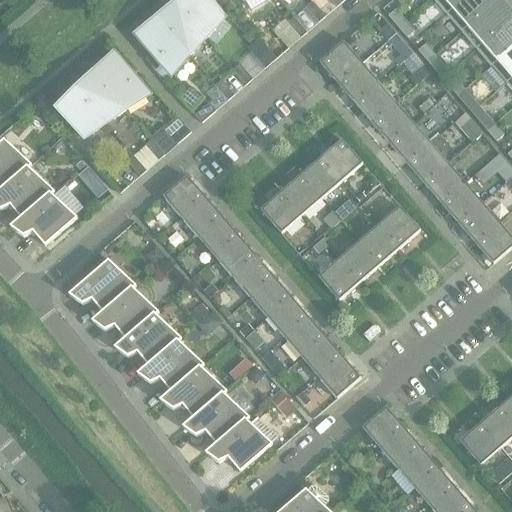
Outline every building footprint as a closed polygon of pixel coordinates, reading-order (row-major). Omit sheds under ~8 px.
[(224,20),(206,0),(188,0),(180,7),(179,6),(177,7),(206,40),(224,20)] [(337,8),(346,0),(331,0),(330,1),(337,8)] [(433,0),(447,16),(464,0),(433,0)] [(462,33),(500,0),(499,0),(497,2),(494,0),(464,0),(447,16),(462,33)] [(477,51),(511,20),(511,19),(498,3),(501,1),(500,0),(462,33),(477,51)] [(325,19),(312,4),(306,9),(319,24),(325,19)] [(206,40),(177,7),(161,21),(159,20),(158,21),(190,58),(204,40),(205,41),(206,40)] [(405,22),(396,12),(388,18),(398,29),(405,22)] [(307,34),(294,19),(288,25),(301,40),(307,34)] [(492,68),(511,50),(511,20),(477,51),(492,68)] [(190,58),(158,21),(137,39),(172,75),(187,57),(189,59),(190,58)] [(414,33),(405,22),(398,29),(407,39),(414,33)] [(395,35),(387,26),(381,31),(389,40),(395,35)] [(260,41),(248,51),(265,70),(277,61),(260,41)] [(337,85),(361,64),(344,44),(320,65),(337,85)] [(435,57),(425,46),(418,52),(427,63),(435,57)] [(511,50),(492,68),(507,85),(511,80),(511,50)] [(146,98),(116,57),(95,75),(126,112),(127,112),(126,110),(146,98)] [(444,68),(435,57),(427,63),(437,74),(444,68)] [(354,105),(378,84),(361,64),(337,85),(354,105)] [(253,81),(239,66),(233,72),(246,87),(253,81)] [(417,86),(426,78),(420,70),(410,78),(417,86)] [(126,112),(95,75),(94,76),(95,78),(77,93),(106,126),(108,126),(106,124),(126,112)] [(464,91),(455,81),(448,87),(457,98),(464,91)] [(234,97),(221,82),(215,87),(228,102),(234,97)] [(372,125),(396,105),(378,84),(354,105),(372,125)] [(202,125),(228,102),(215,87),(206,95),(213,102),(209,105),(195,117),(202,125)] [(474,102),(464,91),(457,98),(466,108),(474,102)] [(106,126),(77,93),(78,95),(59,111),(84,140),(106,126)] [(426,114),(434,106),(429,100),(420,107),(426,114)] [(389,145),(413,125),(396,105),(372,125),(389,145)] [(494,126),(485,115),(478,122),(487,132),(494,126)] [(482,136),(470,121),(460,130),(472,144),(482,136)] [(406,166),(430,145),(413,125),(389,145),(406,166)] [(177,147),(191,134),(184,126),(170,139),(177,147)] [(503,137),(494,126),(487,132),(496,143),(503,137)] [(0,193),(31,166),(5,142),(0,146),(0,193)] [(165,157),(152,142),(146,147),(159,162),(165,157)] [(363,166),(342,142),(322,160),(343,184),(363,166)] [(424,186),(448,165),(430,145),(406,166),(424,186)] [(147,173),(133,158),(127,163),(140,178),(147,173)] [(343,184),(322,160),(301,177),(322,201),(343,184)] [(441,206),(465,185),(448,165),(424,186),(441,206)] [(21,220),(54,192),(29,170),(32,167),(31,166),(0,193),(0,211),(1,212),(11,208),(21,220)] [(94,175),(87,167),(79,174),(83,178),(90,179),(94,175)] [(322,201),(301,177),(281,195),(302,219),(322,201)] [(181,219),(205,199),(187,179),(163,199),(181,219)] [(459,226),(482,206),(465,185),(441,206),(459,226)] [(45,248),(78,220),(52,196),(55,193),(54,192),(21,220),(11,230),(24,239),(33,234),(45,248)] [(362,194),(356,200),(360,204),(366,199),(362,194)] [(302,219),(281,195),(261,212),(281,236),(302,219)] [(198,240),(222,219),(205,199),(181,219),(198,240)] [(476,246),(500,226),(482,206),(459,226),(476,246)] [(421,233),(400,209),(380,227),(400,251),(421,233)] [(215,260),(240,239),(222,219),(198,240),(215,260)] [(166,231),(160,224),(152,230),(159,238),(166,231)] [(493,266),(511,250),(511,239),(500,226),(476,246),(493,266)] [(400,251),(380,227),(359,244),(380,268),(400,251)] [(233,280),(257,259),(240,239),(215,260),(233,280)] [(380,268),(359,244),(339,262),(360,286),(380,268)] [(166,259),(157,248),(146,258),(155,268),(166,259)] [(250,300),(274,280),(257,259),(233,280),(250,300)] [(360,286),(339,262),(319,279),(339,303),(360,286)] [(92,324),(136,288),(136,287),(109,264),(69,298),(82,307),(92,302),(103,315),(92,324)] [(268,320),(292,300),(274,280),(250,300),(268,320)] [(210,300),(218,292),(213,286),(204,293),(210,300)] [(115,351),(158,314),(133,291),(136,288),(92,324),(105,333),(115,328),(126,341),(115,351)] [(285,340),(309,320),(292,300),(268,320),(285,340)] [(198,326),(210,316),(201,306),(189,315),(198,326)] [(224,307),(219,311),(226,321),(232,316),(224,307)] [(207,339),(223,325),(212,313),(210,316),(198,326),(207,339)] [(138,377),(181,340),(156,317),(158,314),(115,351),(128,359),(137,355),(148,367),(137,377),(138,377)] [(302,361),(326,340),(309,320),(285,340),(302,361)] [(248,326),(240,333),(245,339),(253,332),(248,326)] [(369,344),(381,334),(375,326),(363,336),(369,344)] [(260,344),(253,335),(246,342),(253,350),(260,344)] [(161,404),(204,367),(178,344),(181,340),(138,377),(151,386),(160,381),(171,394),(160,403),(161,404)] [(320,381),(344,360),(326,340),(302,361),(320,381)] [(289,371),(271,349),(261,358),(278,379),(289,371)] [(337,401),(361,380),(344,360),(320,381),(337,401)] [(184,430),(227,393),(201,370),(204,367),(161,404),(173,412),(183,407),(194,420),(183,430),(184,430)] [(256,369),(247,377),(255,386),(264,378),(256,369)] [(206,456),(249,419),(224,396),(227,393),(184,430),(196,439),(206,434),(216,447),(206,456)] [(297,411),(282,394),(272,403),(287,419),(297,411)] [(311,402),(304,394),(296,401),(303,409),(311,402)] [(511,399),(501,409),(511,421),(511,399)] [(511,440),(511,421),(501,409),(480,426),(501,450),(511,440)] [(380,450),(404,430),(386,410),(363,430),(380,450)] [(240,474),(273,446),(271,445),(278,438),(258,420),(251,427),(246,423),(249,419),(206,456),(219,465),(228,460),(240,474)] [(501,450),(480,426),(460,444),(481,468),(501,450)] [(397,471),(421,450),(404,430),(380,450),(397,471)] [(415,491),(439,470),(421,450),(397,471),(415,491)] [(511,476),(511,462),(508,458),(489,475),(499,487),(511,476)] [(432,511),(456,490),(439,470),(415,491),(432,511)] [(327,511),(324,508),(328,503),(328,499),(316,488),(311,488),(307,493),(306,493),(283,511),(327,511)] [(432,511),(471,511),(473,511),(456,490),(432,511)] [(12,511),(10,505),(8,501),(4,503),(0,494),(0,511),(12,511)] [(399,504),(393,497),(385,504),(391,511),(399,504)]
